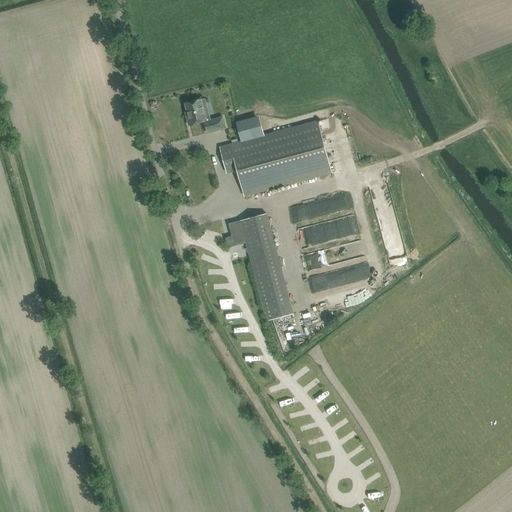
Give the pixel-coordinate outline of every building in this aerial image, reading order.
[(208,133),(212,132),(226,129),(223,117),(210,120),(209,116),(206,117),(202,105),(206,104),(205,99),(201,100),(185,104),(189,118),(187,119),(189,125),(205,121),(208,133)] [(259,116),(236,122),(238,129),(241,143),(264,137),(259,116)] [(332,172),(318,122),(264,137),(241,143),(220,148),(227,174),(238,171),(245,196),(332,172)] [(389,186),(371,192),(376,207),(394,201),(389,186)] [(292,209),(296,223),(335,211),(331,197),(292,209)] [(250,258),(277,251),(267,214),(250,219),(240,221),(230,224),(231,224),(236,244),(245,241),(250,258)] [(277,251),(250,258),(267,322),(294,315),(277,251)] [(307,270),(313,269),(310,256),(304,257),(307,270)] [(339,272),(342,284),(365,278),(363,267),(339,272)]
